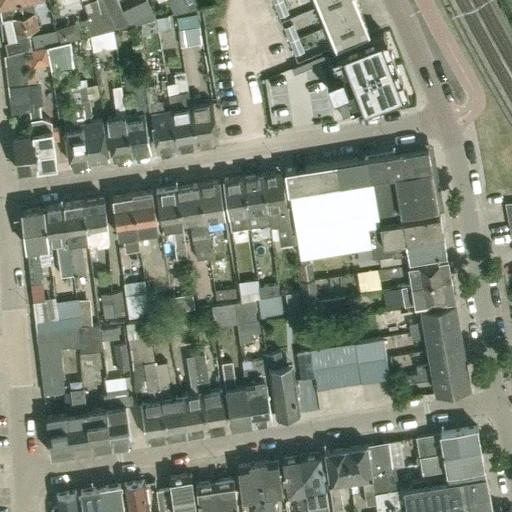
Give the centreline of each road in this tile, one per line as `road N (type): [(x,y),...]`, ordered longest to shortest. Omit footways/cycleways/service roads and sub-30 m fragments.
road 1 (residential): [(29,482),(510,411)]
road 2 (residential): [(0,196),(451,120)]
road 3 (residential): [(510,411),(451,120)]
road 4 (residential): [(17,363),(0,212)]
road 5 (residential): [(390,0),(451,120)]
